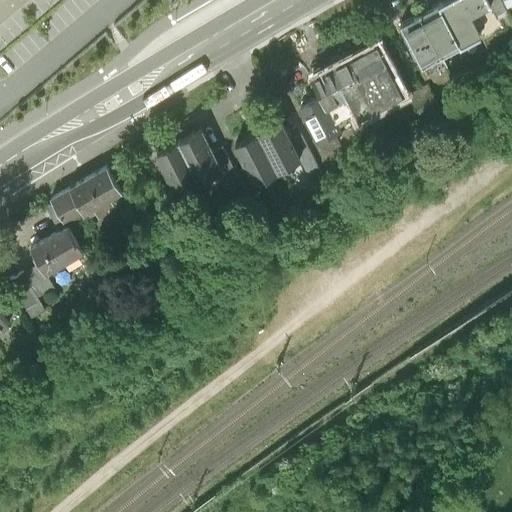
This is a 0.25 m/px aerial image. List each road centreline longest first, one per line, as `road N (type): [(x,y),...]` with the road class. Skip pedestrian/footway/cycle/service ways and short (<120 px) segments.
road 1 (track): [(511,166),(72,511)]
road 2 (primary): [(7,160),(278,0)]
